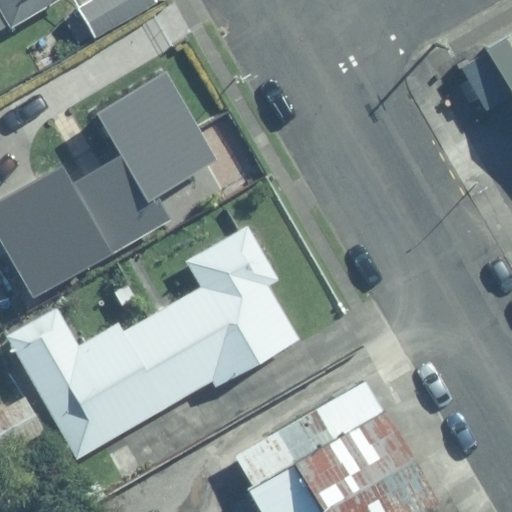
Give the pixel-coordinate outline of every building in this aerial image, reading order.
[(0,0),(0,25),(45,0),(0,0)] [(153,0),(74,0),(93,34),(154,0),(153,0)] [(511,33),(496,43),(511,70),(511,33)] [(53,162),(0,191),(0,249),(25,293),(103,249),(107,257),(173,220),(152,184),(207,153),(156,63),(85,103),(111,150),(62,178),(53,162)] [(270,284),(239,229),(177,264),(192,292),(142,320),(184,395),(204,385),(208,390),(290,342),(259,290),(270,284)] [(184,395),(142,320),(113,336),(109,327),(67,349),(49,312),(0,338),(0,346),(67,463),(184,395)] [(225,499),(233,511),(392,511),(427,492),(358,375),(229,451),(248,485),(225,499)] [(97,498),(90,486),(78,493),(85,505),(97,498)]
